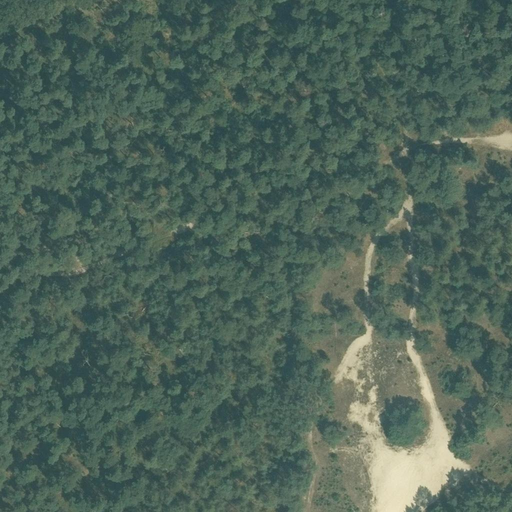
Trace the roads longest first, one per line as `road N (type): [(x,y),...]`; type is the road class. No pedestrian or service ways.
road 1 (track): [(0,288),(129,252),(275,177),(357,165),(408,147)]
road 2 (track): [(408,147),(409,187),(370,257),(367,325),(313,409),(303,511)]
road 3 (track): [(353,0),(393,88),(408,147)]
